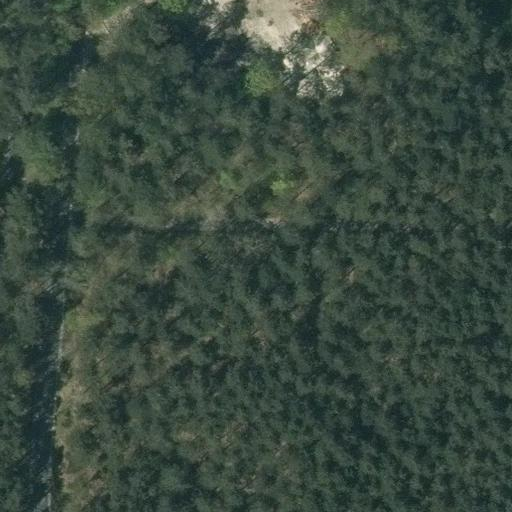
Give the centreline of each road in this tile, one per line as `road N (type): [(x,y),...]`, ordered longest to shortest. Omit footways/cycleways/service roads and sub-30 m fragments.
road 1 (track): [(511,230),(61,220),(7,165)]
road 2 (tertiary): [(37,511),(78,0)]
